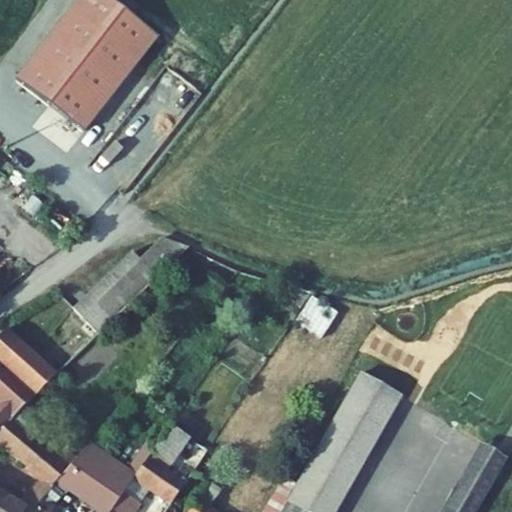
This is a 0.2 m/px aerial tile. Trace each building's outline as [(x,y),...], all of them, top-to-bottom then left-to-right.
[(165,41),(112,0),(69,0),(12,74),(91,136),(165,41)] [(124,267),(75,314),(102,341),(194,252),(163,245),(131,274),(124,267)] [(298,318),(324,333),(337,310),(311,295),(298,318)] [(58,384),(6,338),(0,344),(0,440),(15,426),(32,410),(58,384)] [(295,484),(277,511),(332,511),(402,399),(362,374),(295,484)] [(32,410),(15,426),(61,465),(72,453),(77,447),(32,410)] [(61,465),(15,426),(0,440),(0,445),(46,484),(26,507),(0,491),(0,511),(29,511),(30,511),(31,511),(41,511),(83,463),(72,453),(61,465)] [(172,437),(155,463),(176,478),(193,452),(172,437)] [(482,511),(509,467),(482,450),(445,511),(482,511)] [(90,456),(83,463),(41,511),(31,511),(30,511),(29,511),(53,511),(71,493),(103,511),(121,511),(155,463),(145,456),(129,479),(90,456)] [(193,489),(176,478),(155,463),(121,511),(132,511),(148,490),(178,510),(193,489)] [(203,475),(193,489),(178,510),(177,511),(220,511),(202,499),(214,482),(203,475)] [(277,511),(295,484),(282,475),(259,511),(277,511)]
